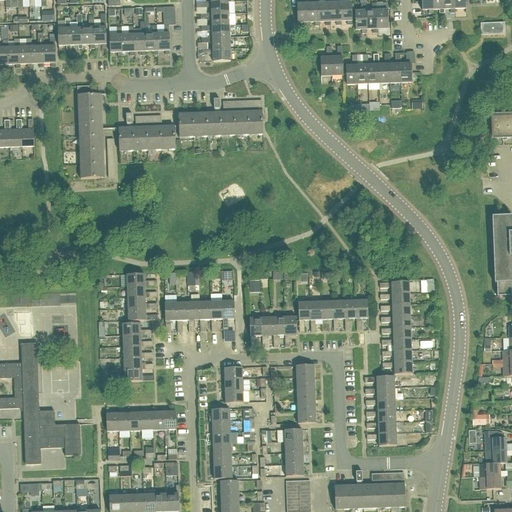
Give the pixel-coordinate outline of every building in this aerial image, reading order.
[(18,0),(6,0),(6,2),(6,10),(12,9),(11,1),(18,1),(18,0)] [(29,0),(18,0),(18,1),(18,9),(23,9),(23,1),(29,1),(30,1),(29,0)] [(41,0),(29,0),(30,1),(29,1),(30,9),(35,9),(35,0),(41,0),(42,0),(41,0)] [(308,5),(308,0),(303,0),(303,5),(297,6),(298,24),(304,24),(304,28),(309,28),(309,24),(308,5)] [(319,5),(318,0),(314,0),(314,5),(308,5),(309,24),(315,23),(315,27),(320,27),(320,23),(319,23),(319,5)] [(330,4),(329,0),(324,0),(325,5),(319,5),(319,23),(320,23),(326,23),(326,27),(331,27),(330,23),(330,4)] [(340,4),(341,4),(340,0),(335,0),(336,4),(330,4),(330,23),(337,23),(337,27),(341,26),(341,22),(340,4)] [(352,26),(352,13),(351,0),(346,0),(347,4),(341,4),(340,4),(341,22),(347,22),(347,26),(352,26)] [(432,0),(421,0),(422,11),(429,11),(429,15),(434,15),(434,11),(433,11),(432,0)] [(443,0),(432,0),(433,11),(434,11),(440,11),(440,15),(444,15),(444,11),(443,0)] [(454,0),(443,0),(444,11),(450,10),(450,14),(455,14),(455,10),(454,0)] [(454,0),(455,10),(466,10),(465,0),(454,0)] [(228,3),(211,4),(197,4),(197,9),(212,9),(212,15),(212,16),(229,15),(228,3)] [(377,31),(378,31),(388,30),(388,4),(383,4),(383,12),(377,12),(377,31)] [(366,12),(366,5),(361,5),(361,13),(352,13),(352,26),(355,26),(355,31),(362,31),(362,35),(367,35),(367,31),(366,31),(366,12)] [(377,12),(377,5),(372,5),(372,12),(366,12),(366,31),(367,31),(373,31),(373,35),(378,35),(378,31),(377,31),(377,12)] [(212,28),(229,27),(229,15),(212,16),(212,15),(201,16),(201,21),(212,21),(212,27),(212,28)] [(71,47),(79,47),(79,51),(83,51),(83,46),(83,47),(82,29),(82,21),(82,16),(81,16),(77,16),(77,22),(77,29),(70,30),(71,47)] [(94,46),(95,46),(102,46),(102,50),(107,50),(107,46),(106,29),(106,21),(106,16),(100,16),(101,23),(94,23),(94,29),(94,46)] [(94,29),(94,23),(94,21),(89,21),(89,29),(82,29),(83,47),(83,46),(90,46),(90,50),(95,50),(95,46),(94,46),(94,29)] [(71,30),(70,24),(70,22),(65,22),(65,30),(58,30),(59,47),(67,47),(67,51),(71,51),(71,47),(70,30),(71,30)] [(140,23),(141,36),(134,36),(134,53),(142,53),(142,57),(146,57),(146,53),(145,36),(146,36),(145,23),(140,23)] [(481,37),(505,36),(505,24),(480,25),(481,37)] [(157,35),(158,35),(157,27),(152,27),(152,35),(146,36),(145,36),(146,53),(153,53),(154,57),(158,56),(158,52),(157,35)] [(158,52),(165,52),(165,56),(170,56),(170,52),(169,35),(169,27),(164,27),(164,35),(158,35),(157,35),(158,52)] [(213,40),(230,39),(229,27),(212,28),(212,27),(201,28),(202,33),(212,32),(213,39),(213,40)] [(122,36),(122,29),(122,28),(117,29),(117,37),(110,37),(110,54),(118,54),(118,58),(123,57),(123,54),(122,54),(122,37),(122,36)] [(128,28),(129,36),(122,36),(122,37),(122,54),(123,54),(130,53),(130,57),(135,57),(134,53),(134,36),(134,28),(128,28)] [(43,48),(44,48),(43,40),(43,34),(37,35),(38,41),(38,48),(32,48),(31,48),(32,65),(39,65),(40,69),(44,69),(44,65),(43,48)] [(20,66),(28,66),(28,70),(32,70),(32,65),(31,48),(32,48),(31,36),(26,36),(27,48),(20,49),(19,49),(20,66)] [(44,65),(51,65),(51,69),(56,69),(56,64),(56,47),(55,47),(55,39),(50,40),(50,48),(44,48),(43,48),(44,65)] [(213,51),(230,51),(230,39),(213,40),(213,39),(202,39),(202,45),(213,44),(213,51)] [(8,49),(8,41),(3,41),(3,49),(0,49),(0,66),(4,66),(4,70),(9,70),(9,66),(8,66),(8,49)] [(19,49),(20,49),(20,41),(15,41),(15,49),(8,49),(8,66),(9,66),(16,66),(16,70),(20,70),(20,66),(19,49)] [(331,59),(332,59),(331,48),(326,48),(327,59),(320,59),(321,78),(332,77),(331,59)] [(331,59),(332,77),(343,77),(343,57),(342,48),(337,48),(337,58),(332,59),(331,59)] [(213,51),(202,51),(202,56),(213,56),(214,63),(231,63),(230,51),(213,51)] [(400,66),(400,55),(395,55),(395,66),(390,66),(389,66),(390,85),(400,84),(400,66)] [(400,66),(400,84),(412,84),(411,65),(414,65),(414,55),(406,55),(406,65),(400,66)] [(368,67),(368,56),(363,56),(363,67),(357,67),(358,86),(368,85),(368,67)] [(379,66),(379,56),(374,56),(374,66),(368,67),(368,85),(379,85),(379,66)] [(389,66),(390,66),(389,56),(384,56),(385,66),(379,66),(379,85),(390,85),(389,66)] [(357,67),(357,57),(352,57),(352,67),(346,67),(347,86),(358,86),(357,67)] [(99,91),(113,90),(112,78),(98,79),(99,91)] [(96,96),(96,88),(77,88),(81,180),(81,181),(94,180),(102,180),(99,96),(96,96)] [(180,139),(194,139),(263,136),(263,115),(179,118),(180,139)] [(511,117),(491,118),(492,139),(511,138),(511,117)] [(21,131),(22,131),(21,121),(16,122),(17,132),(10,132),(10,149),(22,149),(21,131)] [(21,131),(22,149),(34,148),(34,131),(33,121),(28,121),(28,131),(22,131),(21,131)] [(10,132),(10,122),(4,122),(5,132),(0,132),(0,149),(10,149),(10,132)] [(120,153),(134,153),(176,152),(175,130),(119,132),(120,153)] [(511,234),(510,220),(494,220),(497,298),(511,297),(511,234)] [(218,271),(219,283),(229,282),(228,270),(218,271)] [(127,288),(145,287),(144,276),(135,276),(126,276),(127,288)] [(250,290),(259,290),(259,282),(249,282),(250,290)] [(391,296),(410,295),(409,284),(391,284),(391,296)] [(127,300),(145,299),(145,287),(127,288),(127,300)] [(392,307),(410,307),(410,295),(391,296),(392,307)] [(127,311),(146,310),(145,299),(127,300),(127,311)] [(222,303),(223,321),(235,320),(234,302),(222,303)] [(333,321),(345,321),(344,302),(333,303),(333,321)] [(345,321),(356,320),(356,302),(344,302),(345,321)] [(356,302),(356,320),(368,320),(367,302),(356,302)] [(194,322),(200,322),(199,303),(188,304),(189,322),(189,334),(194,333),(194,322)] [(200,322),(211,321),(211,303),(199,303),(200,322)] [(211,321),(223,321),(222,303),(211,303),(211,321)] [(322,321),(321,303),(310,304),(311,322),(311,333),(316,333),(316,322),(322,321)] [(322,321),(333,321),(333,303),(321,303),(322,321)] [(166,323),(177,322),(177,304),(165,305),(165,323),(166,323)] [(177,322),(189,322),(188,304),(177,304),(177,322)] [(299,322),(311,322),(310,304),(298,304),(299,322)] [(392,319),(411,318),(410,307),(392,307),(392,319)] [(146,310),(127,311),(128,323),(146,322),(146,310)] [(273,337),(285,337),(284,318),(273,319),(273,337)] [(284,318),(285,337),(297,336),(296,318),(284,318)] [(393,330),(411,330),(411,318),(392,319),(393,330)] [(251,338),(262,337),(261,319),(250,319),(250,338),(251,338)] [(262,337),(273,337),(273,319),(261,319),(262,337)] [(122,337),(141,337),(140,325),(122,325),(122,337)] [(393,342),(412,341),(411,330),(393,330),(393,342)] [(497,345),(497,335),(485,336),(486,345),(497,345)] [(123,349),(141,348),(141,337),(122,337),(123,349)] [(393,353),(412,352),(412,341),(393,342),(393,353)] [(0,410),(23,409),(24,413),(39,413),(37,344),(21,345),(22,364),(0,365),(0,410)] [(123,360),(141,359),(141,348),(123,349),(123,360)] [(394,364),(412,364),(412,352),(393,353),(394,364)] [(511,352),(509,352),(503,352),(503,365),(511,364),(511,352)] [(142,371),(153,371),(153,365),(142,366),(141,359),(123,360),(123,372),(142,371)] [(412,364),(394,364),(394,376),(413,376),(412,364)] [(511,364),(503,365),(504,378),(511,377),(511,364)] [(296,379),(315,379),(314,367),(296,367),(296,379)] [(224,382),(243,381),(242,369),(224,370),(224,382)] [(142,383),(142,371),(123,372),(124,383),(142,383)] [(377,391),(395,390),(394,378),(376,379),(377,391)] [(296,391),(315,390),(315,379),(296,379),(296,391)] [(225,393),(243,392),(243,381),(224,382),(225,393)] [(297,402),(315,402),(315,390),(296,391),(297,402)] [(377,402),(395,401),(395,390),(377,391),(377,402)] [(243,392),(225,393),(225,405),(244,404),(243,392)] [(377,413),(396,413),(395,401),(377,402),(377,413)] [(297,414),(316,413),(315,402),(297,402),(297,414)] [(212,424),(230,423),(230,411),(212,411),(212,424)] [(54,412),(39,413),(24,413),(26,466),(41,466),(41,450),(65,449),(66,457),(81,457),(80,425),(55,426),(54,412)] [(164,414),(164,432),(176,431),(176,413),(164,414)] [(316,413),(297,414),(298,425),(316,425),(316,413)] [(378,425),(396,424),(396,413),(377,413),(378,425)] [(130,433),(142,433),(141,414),(130,415),(130,433)] [(142,433),(153,432),(152,414),(141,414),(142,433)] [(153,432),(164,432),(164,414),(152,414),(153,432)] [(107,434),(119,433),(118,415),(106,416),(107,434)] [(119,433),(130,433),(130,415),(118,415),(119,433)] [(473,427),(486,426),(486,416),(472,416),(473,427)] [(213,435),(231,434),(230,423),(212,424),(213,435)] [(378,436),(396,436),(396,424),(378,425),(378,436)] [(285,444),(303,443),(302,431),(284,432),(285,444)] [(485,440),(486,453),(506,452),(506,439),(503,439),(503,434),(497,432),(485,433),(485,440)] [(237,434),(231,434),(213,435),(213,446),(231,446),(238,445),(237,434)] [(396,436),(378,436),(379,448),(397,448),(396,436)] [(285,455),(303,455),(303,443),(285,444),(285,455)] [(213,458),(231,457),(231,446),(213,446),(213,458)] [(500,465),(507,465),(506,452),(486,453),(486,465),(500,465)] [(285,467),(304,466),(303,455),(285,455),(285,467)] [(214,469),(232,468),(231,457),(213,458),(214,469)] [(500,477),(500,465),(486,465),(479,465),(480,478),(500,477)] [(304,466),(285,467),(286,478),(304,478),(304,466)] [(232,468),(214,469),(214,481),(232,480),(232,468)] [(500,477),(480,478),(480,491),(500,490),(500,477)] [(221,495),(239,494),(238,483),(220,483),(221,495)] [(30,485),(31,497),(39,496),(39,485),(30,485)] [(335,511),(405,509),(404,487),(335,490),(335,511)] [(221,507),(239,506),(239,494),(221,495),(221,507)] [(155,511),(167,511),(167,495),(155,496),(155,511)] [(167,495),(167,511),(179,511),(179,495),(167,495)] [(132,511),(144,511),(144,496),(132,497),(132,511)] [(144,511),(155,511),(155,496),(144,496),(144,511)] [(109,511),(121,511),(121,497),(110,497),(109,497),(109,511)] [(121,511),(132,511),(132,497),(121,497),(121,511)]
